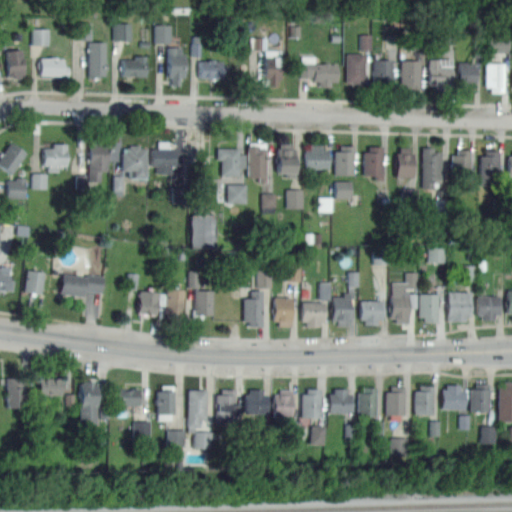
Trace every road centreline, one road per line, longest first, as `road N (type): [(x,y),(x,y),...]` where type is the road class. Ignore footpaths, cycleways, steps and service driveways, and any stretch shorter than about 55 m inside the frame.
road 1 (primary): [(511,349),(200,356),(0,330)]
road 2 (residential): [(0,111),(30,105),(511,120)]
